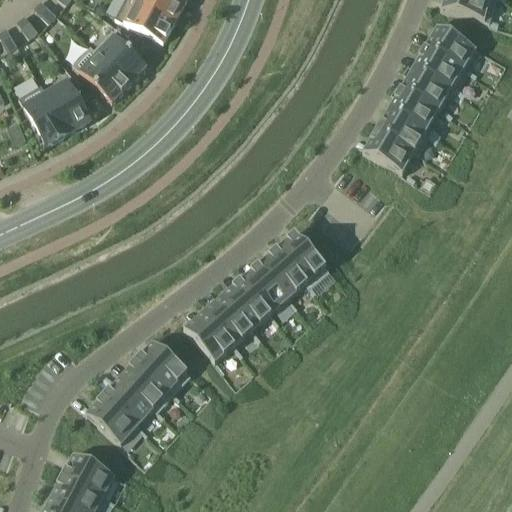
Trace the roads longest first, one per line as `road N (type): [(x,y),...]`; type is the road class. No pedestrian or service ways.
road 1 (residential): [(417,0),(364,110),(309,184),(246,250),(83,374),(50,413),(17,511)]
road 2 (tertiary): [(247,0),(220,62),(169,133),(100,187),(0,236)]
